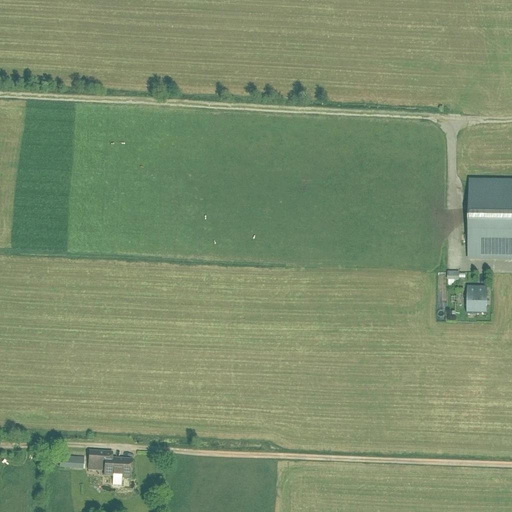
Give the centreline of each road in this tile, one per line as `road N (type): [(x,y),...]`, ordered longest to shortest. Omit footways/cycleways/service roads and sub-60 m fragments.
road 1 (track): [(511,119),(0,95)]
road 2 (track): [(511,465),(0,442)]
